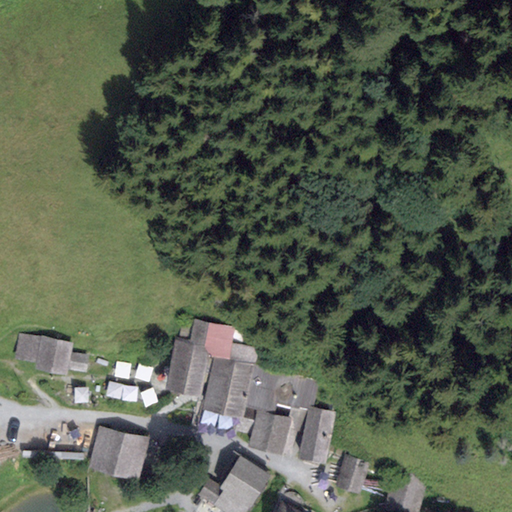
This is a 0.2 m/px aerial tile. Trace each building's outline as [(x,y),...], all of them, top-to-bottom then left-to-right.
[(181,336),(176,335),(165,381),(203,391),(201,402),(245,413),(247,406),(260,352),(264,337),(233,329),(236,318),(189,306),(181,336)] [(74,340),(44,336),(44,340),(21,336),(17,360),(39,363),(38,368),(68,373),(69,370),(88,373),(90,357),(72,354),(74,340)] [(260,352),(247,406),(258,409),(292,417),(305,426),(310,405),(336,411),(345,373),(260,352)] [(336,411),(310,405),(305,426),(299,449),(325,455),(336,411)] [(292,417),(258,409),(250,439),(284,448),(292,417)] [(149,439),(101,424),(90,460),(138,475),(149,439)] [(370,461),(344,454),(336,484),(361,492),(370,461)] [(246,511),(271,472),(242,455),(224,485),(211,477),(200,494),(229,511),(246,511)] [(418,511),(428,483),(396,473),(386,501),(417,511),(418,511)] [(310,511),(282,498),(274,511),(310,511)]
